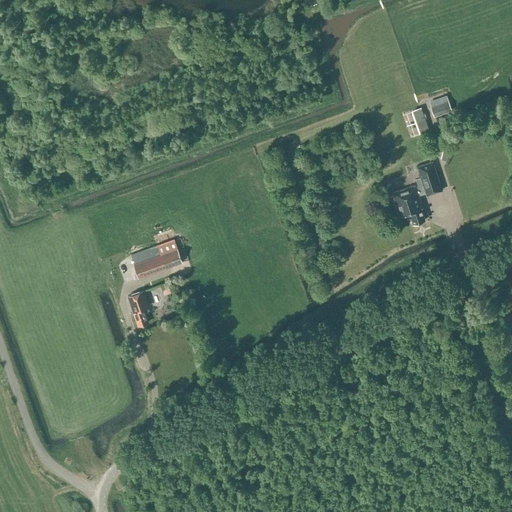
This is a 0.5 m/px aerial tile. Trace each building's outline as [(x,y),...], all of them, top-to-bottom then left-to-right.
[(447,96),(429,102),(431,107),(430,107),(434,117),(452,111),(447,96)] [(429,131),(421,107),(411,111),(420,134),(429,131)] [(443,149),(441,159),(446,161),(449,150),(443,149)] [(409,212),(413,223),(425,220),(421,208),(422,207),(418,195),(426,193),(426,195),(442,190),(432,161),(417,166),(423,184),(416,187),(415,185),(392,193),(400,216),(409,212)] [(130,254),(134,264),(139,278),(166,268),(166,267),(183,261),(175,239),(130,254)] [(128,296),(138,325),(148,322),(143,308),(149,306),(143,290),(128,296)]
